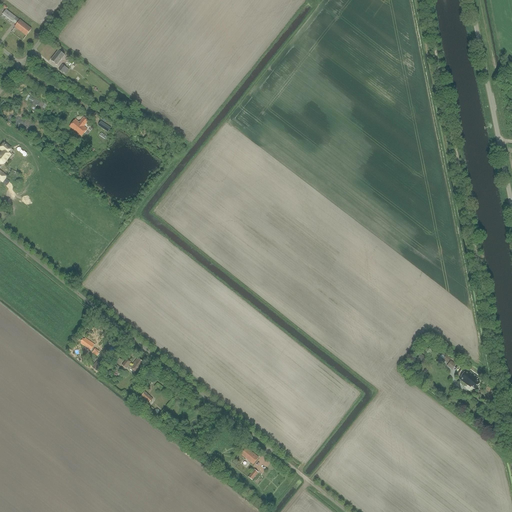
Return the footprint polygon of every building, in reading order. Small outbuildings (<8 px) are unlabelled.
[(6,9),(2,15),(12,23),(13,22),(17,25),(15,27),(26,36),(31,29),(20,20),(6,9)] [(58,49),(50,60),(56,64),(64,54),(58,49)] [(62,64),(58,69),(65,75),(69,70),(62,64)] [(84,117),(79,123),(75,120),(70,127),(82,137),(87,129),(84,126),(88,121),(84,117)] [(101,121),(98,126),(108,132),(111,128),(101,121)] [(12,148),(4,142),(0,147),(0,149),(2,151),(0,153),(0,163),(1,163),(3,163),(4,163),(5,162),(6,163),(12,155),(8,152),(12,148)] [(14,179),(18,172),(13,169),(9,176),(14,179)] [(82,342),(81,344),(91,351),(95,345),(86,338),(84,340),(83,339),(81,342),(82,342)] [(452,358),(447,354),(443,359),(448,363),(452,358)] [(127,359),(122,365),(126,368),(128,365),(137,372),(144,364),(142,362),(143,362),(139,359),(137,358),(132,365),(130,363),(130,362),(127,359)] [(99,371),(103,365),(97,361),(93,367),(99,371)] [(451,361),(447,366),(452,369),(456,364),(451,361)] [(475,389),(479,383),(476,380),(478,378),(467,370),(459,379),(470,388),(471,386),(475,389)] [(152,399),(144,392),(142,395),(141,393),(137,398),(141,401),(142,400),(147,405),(152,399)] [(253,465),(259,458),(248,449),(246,450),(245,449),(241,455),(253,465)] [(253,480),(260,472),(255,469),(249,476),(253,480)]
